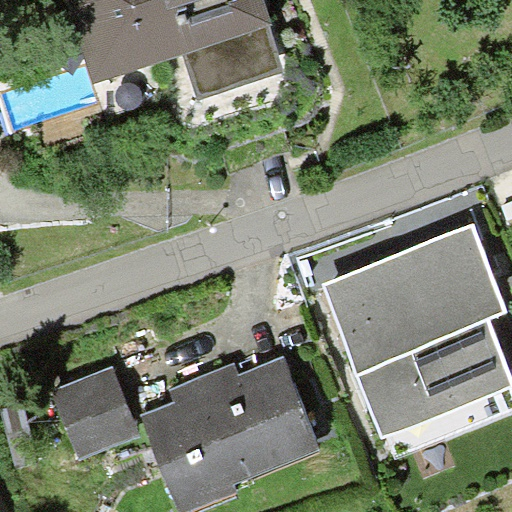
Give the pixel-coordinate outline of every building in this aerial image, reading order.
[(196,0),(168,9),(165,0),(66,0),(94,83),(183,54),(198,99),(283,71),(268,25),(272,24),(263,0),(196,0)] [(165,0),(168,9),(196,0),(165,0)] [(511,402),(511,313),(477,220),(330,274),(393,447),(511,402)] [(226,382),(220,369),(167,391),(172,404),(139,418),(171,497),(312,439),(280,360),(226,382)] [(109,371),(50,394),(74,454),(133,430),(109,371)]
